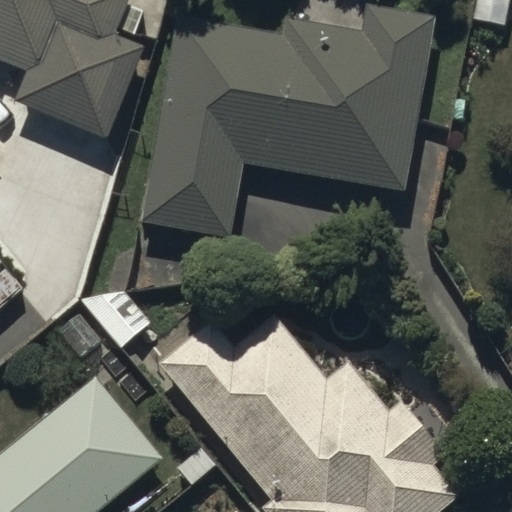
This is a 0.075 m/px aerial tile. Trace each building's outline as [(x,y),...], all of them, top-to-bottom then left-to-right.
[(115,45),(132,0),(0,0),(0,74),(26,85),(14,114),(108,153),(147,58),(115,45)] [(275,0),(297,19),(313,0),(275,0)] [(285,46),(176,28),(142,233),(229,247),(241,174),(404,201),(432,32),(366,20),(362,44),(287,32),(285,46)] [(120,356),(150,330),(124,300),(80,310),(120,356)] [(213,334),(160,378),(271,510),(268,511),(457,511),(462,508),(436,476),(447,468),(400,411),(387,422),(347,373),(326,391),(275,329),(236,362),(213,334)] [(0,511),(113,511),(163,471),(96,391),(0,470),(0,511)]
